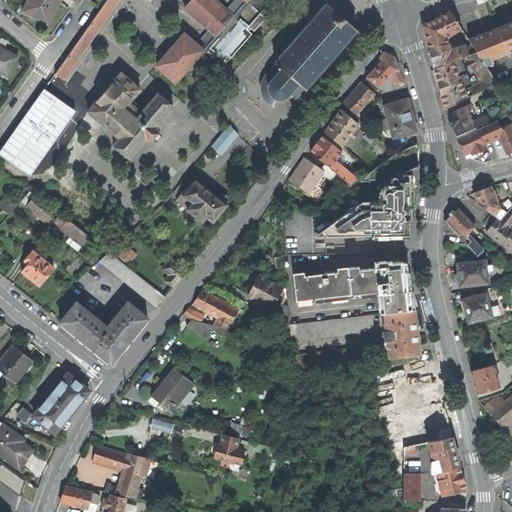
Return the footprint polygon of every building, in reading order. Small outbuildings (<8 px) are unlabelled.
[(48,25),(61,0),(30,0),(26,9),(33,13),(39,16),(38,19),(48,25)] [(108,0),(56,74),(64,79),(120,0),(108,0)] [(210,30),(217,36),(234,17),(227,11),(214,0),(193,0),(186,9),(210,30)] [(247,0),(246,1),(244,0),(236,0),(227,11),(234,17),(217,36),(210,30),(197,46),(204,51),(206,54),(211,49),(228,64),(248,41),(266,19),(253,7),(258,0),(247,0)] [(329,63),(357,31),(347,22),(351,18),(345,13),(340,9),(337,12),(327,4),(300,35),(265,74),(263,78),(261,82),(260,86),(260,90),(261,94),(263,97),(265,100),(268,103),(273,106),(275,99),(279,100),(282,100),(285,99),(287,97),(290,94),(296,99),(304,90),(305,90),(329,63)] [(451,11),(422,25),(430,53),(434,68),(453,61),(464,56),(469,55),(465,45),(450,49),(446,37),(461,28),(451,11)] [(493,63),(492,60),(511,51),(511,20),(491,29),(468,39),(476,52),(485,66),(493,63)] [(197,46),(185,35),(157,66),(176,83),(192,64),(204,51),(197,46)] [(18,58),(0,48),(0,71),(8,76),(13,67),(18,58)] [(463,88),(453,61),(434,68),(439,88),(445,108),(476,92),(481,90),(493,84),(496,82),(485,66),(476,52),(469,55),(464,56),(479,82),(465,89),(464,88),(463,88)] [(366,78),(378,89),(389,78),(397,86),(402,84),(398,71),(393,58),(383,53),(375,64),(376,67),(373,70),(366,78)] [(343,103),(356,115),(374,95),(362,83),(353,93),(343,103)] [(496,90),(493,84),(481,90),(484,96),(496,90)] [(162,91),(175,104),(179,99),(166,86),(162,91)] [(35,106),(64,128),(75,115),(45,92),(35,106)] [(174,107),(159,94),(141,114),(138,111),(127,123),(130,126),(113,145),(129,159),(146,139),(149,142),(152,138),(157,143),(162,137),(158,132),(160,130),(157,127),(174,107)] [(393,138),(415,132),(410,115),(407,101),(384,107),(393,138)] [(467,105),(456,109),(457,113),(448,117),(451,124),(456,136),(489,121),(487,115),(473,121),(468,108),(469,108),(467,105)] [(342,146),(358,125),(358,124),(342,110),(333,122),(326,132),(342,146)] [(365,130),(376,118),(369,112),(358,124),(358,125),(365,130)] [(498,121),(486,126),(491,140),(500,136),(503,143),(508,154),(511,152),(511,125),(511,124),(501,128),(498,121)] [(0,152),(0,162),(5,167),(32,133),(21,125),(0,152)] [(221,154),(238,134),(229,125),(212,146),(221,154)] [(20,175),(33,185),(72,136),(59,126),(20,175)] [(475,154),(481,151),(477,143),(480,141),(482,144),(491,140),(486,126),(457,140),(464,155),(471,152),(475,154)] [(375,139),(368,132),(354,151),(361,157),(375,139)] [(335,161),(342,152),(323,136),(318,143),(310,153),(351,186),(358,181),(335,161)] [(372,171),(361,178),(363,181),(369,181),(369,196),(364,196),(359,197),(354,199),(348,202),(342,206),(336,213),(331,224),(317,234),(318,236),(341,236),(342,234),(349,234),(349,232),(357,232),(357,231),(363,230),(364,235),(370,235),(370,233),(373,233),(373,239),(389,239),(389,237),(407,237),(407,229),(408,229),(408,220),(404,220),(405,219),(406,218),(406,216),(405,215),(405,214),(406,212),(406,210),(405,209),(405,208),(406,208),(406,201),(408,200),(409,193),(411,193),(411,185),(413,185),(413,179),(418,179),(416,144),(394,155),(372,171)] [(319,174),(322,170),(304,159),(298,169),(290,181),(304,190),(316,172),(319,174)] [(205,186),(195,178),(177,200),(187,208),(186,209),(202,222),(206,218),(213,223),(221,213),(228,205),(227,204),(228,202),(229,201),(229,199),(228,198),(226,195),(221,195),(208,184),(205,186)] [(410,232),(418,179),(413,179),(413,185),(411,185),(411,193),(409,193),(408,200),(406,201),(406,208),(405,208),(405,209),(406,210),(406,212),(405,214),(405,215),(406,216),(406,218),(405,219),(404,220),(408,220),(408,229),(407,229),(407,237),(389,237),(389,239),(409,238),(410,235),(410,232)] [(62,200),(98,228),(110,211),(74,182),(62,200)] [(477,204),(494,216),(498,210),(497,200),(492,187),(480,191),(473,194),(477,204)] [(48,223),(57,213),(36,195),(27,205),(38,214),(48,223)] [(0,203),(8,212),(14,206),(5,197),(0,202),(0,203)] [(477,256),(484,250),(468,232),(475,225),(459,208),(453,215),(446,221),(477,256)] [(83,245),(89,237),(69,220),(68,222),(60,215),(55,221),(83,245)] [(488,233),(503,245),(504,244),(511,250),(511,232),(511,233),(497,221),(492,227),(488,233)] [(129,265),(137,255),(126,247),(119,256),(129,265)] [(33,281),(40,286),(54,269),(33,251),(25,261),(29,264),(22,272),(30,279),(30,278),(33,281)] [(156,308),(165,297),(109,253),(99,262),(156,308)] [(481,285),(489,284),(486,261),(467,264),(466,257),(460,258),(460,264),(459,264),(460,271),(460,275),(459,275),(458,279),(458,281),(459,284),(462,287),(472,286),(481,285)] [(165,280),(173,287),(186,271),(171,259),(162,269),(169,275),(165,280)] [(384,313),(410,310),(408,291),(407,291),(406,287),(404,272),(403,272),(402,262),(390,264),(390,261),(384,262),(373,263),(374,268),(358,270),(358,267),(336,269),(337,273),(331,273),(304,277),(303,273),(292,274),(296,305),(377,295),(379,314),(384,313)] [(275,309),(282,298),(279,296),(283,289),(259,276),(253,286),(248,296),(271,310),(273,307),(275,309)] [(227,329),(237,310),(203,291),(197,300),(194,305),(217,318),(213,326),(214,326),(227,329)] [(493,316),(500,314),(499,306),(491,308),(487,294),(464,300),(464,302),(462,302),(464,309),(465,314),(467,313),(470,323),(493,317),(493,316)] [(108,328),(77,303),(60,322),(75,334),(111,363),(136,333),(147,319),(128,303),(108,328)] [(189,319),(192,320),(202,322),(206,316),(190,307),(187,311),(184,315),(189,319)] [(413,310),(410,310),(384,313),(386,330),(383,331),(384,338),(387,338),(389,358),(418,354),(415,329),(413,310)] [(373,330),(371,315),(289,324),(290,339),(373,330)] [(202,340),(214,326),(213,326),(202,322),(192,320),(186,326),(202,340)] [(16,383),(33,362),(22,352),(13,345),(0,359),(0,375),(3,373),(16,383)] [(369,360),(367,348),(292,357),(294,369),(369,360)] [(478,394),(500,388),(495,366),(472,372),(475,383),(478,394)] [(171,413),(194,385),(173,368),(160,384),(150,395),(171,413)] [(405,447),(411,446),(403,413),(393,373),(374,378),(378,393),(380,393),(394,450),(405,447)] [(33,415),(55,433),(73,411),(89,391),(68,374),(33,415)] [(428,383),(416,386),(417,392),(415,393),(416,397),(420,402),(417,402),(420,411),(428,442),(430,442),(452,437),(448,422),(440,392),(439,386),(429,388),(428,383)] [(511,397),(505,403),(500,396),(486,407),(492,414),(491,414),(503,428),(511,420),(511,397)] [(420,411),(403,413),(411,446),(428,442),(420,411)] [(154,419),(152,428),(172,434),(175,425),(154,419)] [(14,433),(0,421),(0,453),(19,468),(27,457),(33,450),(22,442),(20,444),(11,437),(14,433)] [(231,422),(229,433),(249,436),(251,426),(231,422)] [(222,434),(219,444),(216,443),(215,448),(213,458),(221,460),(219,465),(228,467),(230,462),(240,465),(244,450),(236,448),(239,438),(222,434)] [(414,456),(431,453),(430,442),(428,442),(411,446),(405,447),(405,500),(420,501),(421,474),(417,474),(418,467),(414,467),(414,456)] [(145,477),(151,459),(129,453),(122,453),(97,446),(95,454),(92,462),(123,471),(117,493),(134,498),(141,476),(145,477)] [(461,467),(438,472),(443,496),(466,490),(463,478),(461,467)] [(95,508),(99,494),(65,486),(60,501),(88,508),(88,507),(95,508)] [(0,504),(10,511),(15,511),(22,503),(19,501),(23,496),(10,487),(7,493),(0,488),(0,504)] [(122,511),(126,498),(110,494),(109,499),(104,498),(102,506),(107,507),(105,511),(122,511)]
